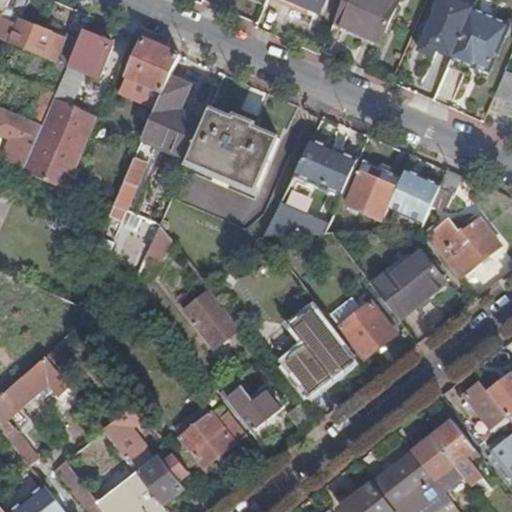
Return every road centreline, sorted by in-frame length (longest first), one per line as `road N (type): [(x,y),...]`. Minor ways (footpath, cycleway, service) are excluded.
road 1 (residential): [(132,0),(511,164)]
road 2 (residential): [(511,310),(256,511)]
